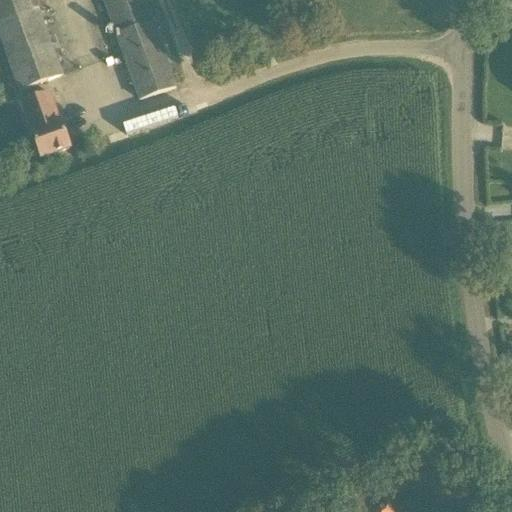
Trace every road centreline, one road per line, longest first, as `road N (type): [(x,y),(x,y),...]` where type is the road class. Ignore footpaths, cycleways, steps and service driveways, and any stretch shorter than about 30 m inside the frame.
road 1 (unclassified): [(511,508),(471,351),(459,177),(461,35)]
road 2 (unclassified): [(194,81),(350,40),(461,35)]
